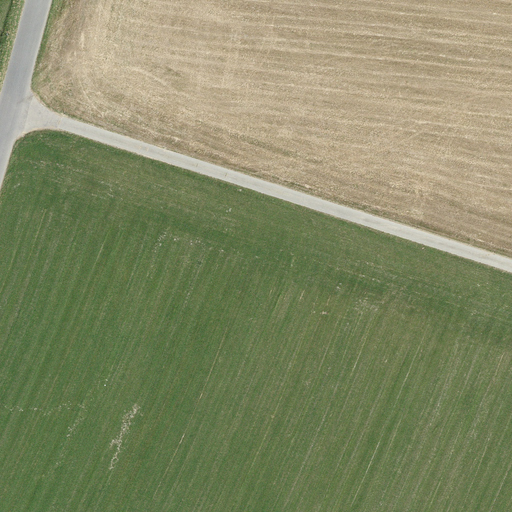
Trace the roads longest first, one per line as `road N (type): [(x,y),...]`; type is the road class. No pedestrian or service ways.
road 1 (track): [(8,107),(511,266)]
road 2 (tertiary): [(0,135),(36,0)]
